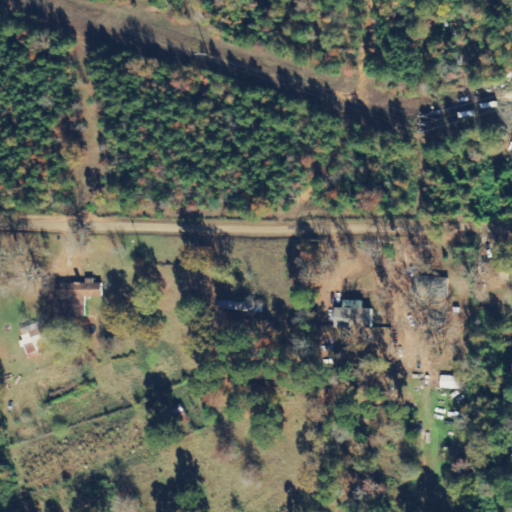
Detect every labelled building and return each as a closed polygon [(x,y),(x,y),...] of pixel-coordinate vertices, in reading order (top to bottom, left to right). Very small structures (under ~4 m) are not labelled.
[(447,298),(448,277),(414,276),(413,297),(447,298)] [(86,297),(102,298),(103,281),(86,281),(86,284),(57,283),(56,297),(72,297),(72,316),(86,317),(86,297)] [(334,328),(372,329),(372,309),(363,309),(363,301),(344,300),(343,309),(334,308),(334,328)] [(263,303),(220,301),(220,311),(263,312),(263,303)] [(20,329),(23,341),(21,341),(27,360),(40,356),(38,351),(52,346),(44,321),(20,329)] [(440,389),(464,390),(465,377),(440,376),(440,389)]
